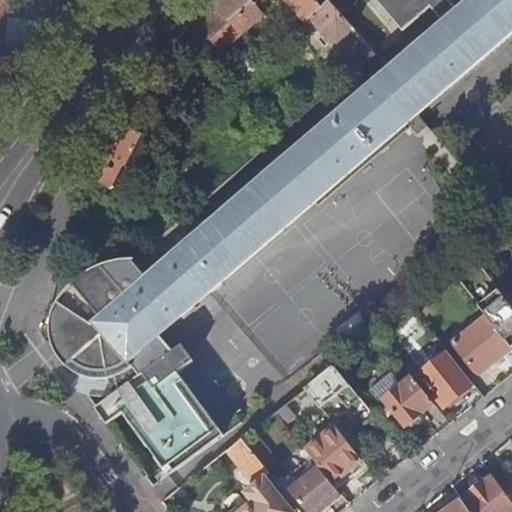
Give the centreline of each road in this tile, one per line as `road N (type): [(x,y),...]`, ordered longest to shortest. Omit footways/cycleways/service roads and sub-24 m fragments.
road 1 (secondary): [(0,224),(157,0)]
road 2 (secondary): [(111,0),(0,157)]
road 3 (residential): [(0,396),(68,430),(131,511)]
road 4 (residential): [(386,511),(511,416)]
